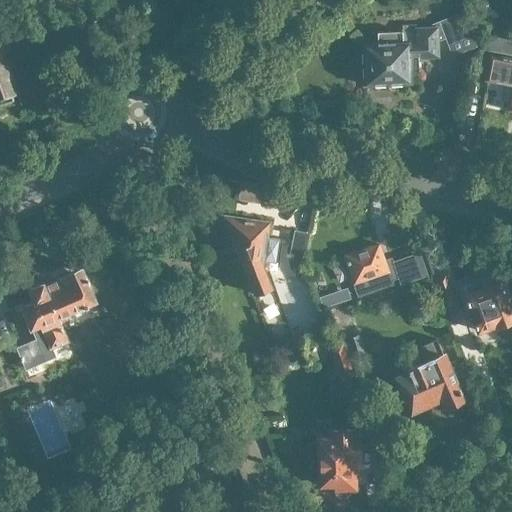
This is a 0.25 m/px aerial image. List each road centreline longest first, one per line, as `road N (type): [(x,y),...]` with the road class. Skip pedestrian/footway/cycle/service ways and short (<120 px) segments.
road 1 (residential): [(139,120),(182,268),(275,511)]
road 2 (residential): [(139,120),(247,159),(511,198)]
road 3 (residential): [(139,120),(295,0)]
road 4 (residential): [(0,200),(125,137),(139,120)]
road 5 (residential): [(139,120),(91,0)]
